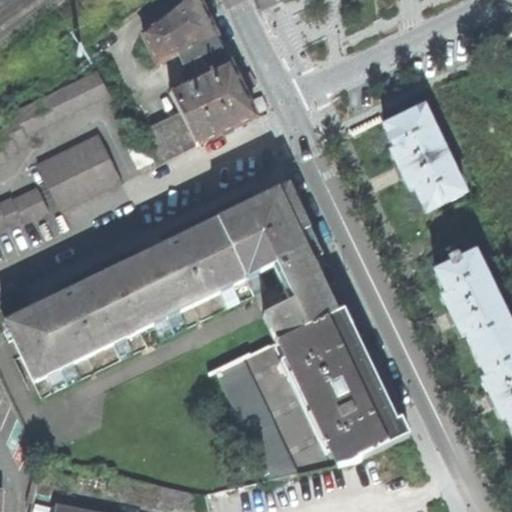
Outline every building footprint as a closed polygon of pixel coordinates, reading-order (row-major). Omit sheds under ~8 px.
[(170,93),(180,114),(194,144),(196,148),(255,120),(244,97),(205,16),(196,0),(186,0),(142,35),(156,65),(177,56),(183,66),(188,64),(196,81),(170,93)] [(23,141),(108,100),(96,74),(11,116),(12,119),(3,124),(4,128),(0,130),(0,169),(9,165),(7,160),(17,155),(15,150),(25,145),(23,141)] [(425,214),(464,195),(423,110),(384,128),(395,152),(391,154),(399,170),(409,192),(413,190),(425,214)] [(144,132),(159,161),(194,144),(180,114),(144,132)] [(35,168),(59,214),(121,184),(96,137),(35,168)] [(127,151),(137,169),(150,162),(141,144),(127,151)] [(264,317),(277,345),(343,313),(341,309),(335,312),(325,291),(335,286),(287,186),(267,196),(152,251),(47,302),(1,324),(31,386),(46,379),(54,395),(81,382),(73,366),(112,347),(120,363),(134,357),(126,340),(153,327),(161,343),(187,331),(179,315),(218,295),(226,312),(241,305),(233,288),(246,282),(254,298),(267,292),(259,275),(273,269),(291,304),(264,317)] [(21,227),(46,215),(34,191),(8,203),(7,200),(0,202),(0,228),(5,226),(7,229),(19,224),(21,227)] [(464,336),(476,360),(511,342),(511,337),(473,257),(435,276),(446,299),(442,301),(450,318),(460,338),(464,336)] [(354,465),(359,463),(408,439),(382,383),(355,327),(350,329),(343,313),(277,345),(273,347),(324,453),(328,451),(336,469),(354,465)] [(511,434),(511,342),(476,360),(486,382),(481,384),(491,404),(501,424),(506,422),(511,434)] [(268,484),(292,479),(297,478),(242,362),(215,374),(268,484)] [(35,496),(49,500),(55,474),(41,470),(35,496)] [(122,505),(153,511),(206,511),(204,497),(109,476),(105,494),(117,496),(120,500),(122,505)] [(90,511),(91,509),(60,503),(57,511),(90,511)]
